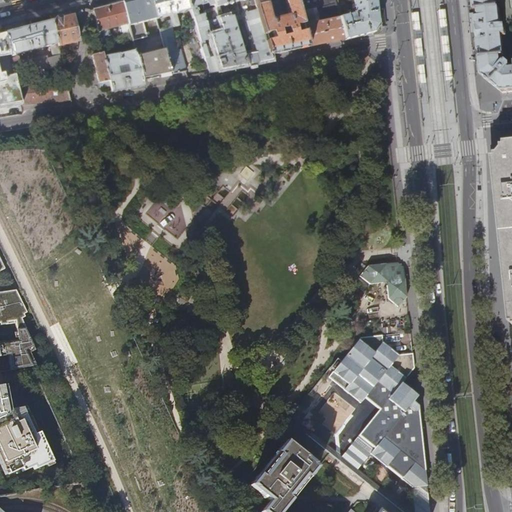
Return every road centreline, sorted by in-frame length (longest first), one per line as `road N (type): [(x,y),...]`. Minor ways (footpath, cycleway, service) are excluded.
road 1 (primary): [(406,46),(456,511)]
road 2 (residential): [(0,122),(381,43),(406,46)]
road 3 (primary): [(496,511),(472,323),(466,121)]
road 4 (primary): [(466,121),(451,0)]
